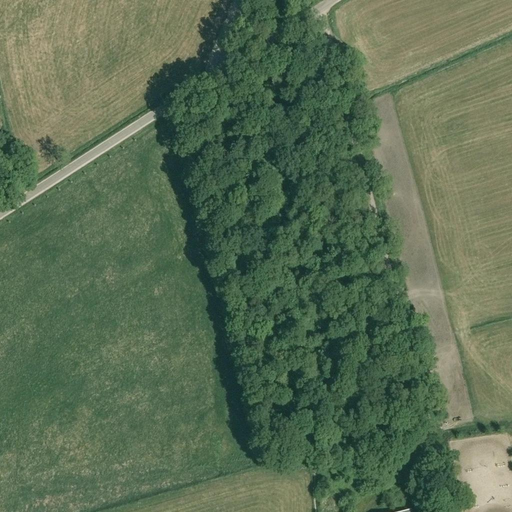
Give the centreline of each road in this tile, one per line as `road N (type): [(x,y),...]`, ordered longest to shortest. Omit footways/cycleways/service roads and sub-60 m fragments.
road 1 (track): [(432,428),(318,9)]
road 2 (unclassified): [(0,212),(332,0)]
